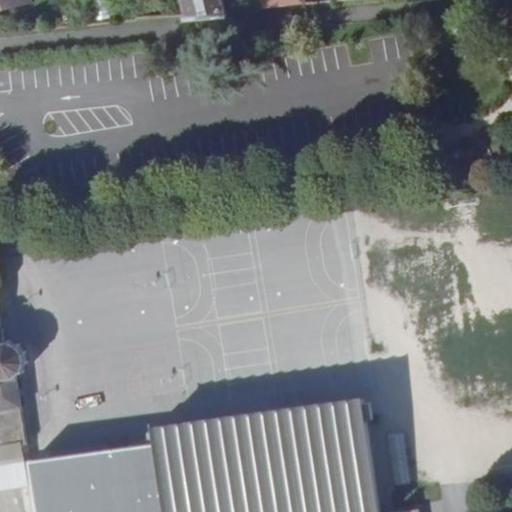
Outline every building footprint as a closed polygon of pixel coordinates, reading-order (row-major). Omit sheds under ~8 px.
[(183,0),(187,15),(224,11),(221,0),(183,0)] [(251,0),(252,8),(289,4),(288,0),(251,0)] [(0,445),(26,442),(17,381),(18,380),(18,379),(18,373),(21,371),(25,374),(27,370),(22,368),(25,363),(29,364),(29,360),(25,360),(24,353),(28,353),(28,349),(24,350),(21,346),(23,342),(20,340),(17,344),(12,341),(13,338),(9,338),(9,341),(6,341),(0,306),(0,288),(4,284),(0,255),(0,445)] [(377,511),(363,400),(158,428),(160,442),(33,461),(39,511),(377,511)] [(0,445),(0,489),(33,484),(26,442),(0,445)]
